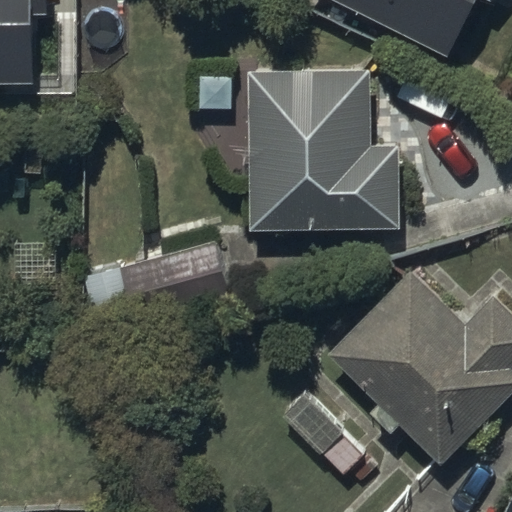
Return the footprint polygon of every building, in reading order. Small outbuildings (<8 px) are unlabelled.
[(0,0),(0,72),(37,72),(34,0),(0,0)] [(356,0),(449,45),(471,0),(356,0)] [(369,65),(247,66),(248,225),(399,224),(399,141),(370,141),(369,65)] [(231,296),(215,241),(82,279),(98,334),(231,296)] [(408,263),(326,350),(379,399),(370,408),(391,428),(399,419),(443,460),(511,386),(511,364),(509,361),(511,357),(511,306),(494,290),(467,318),(408,263)] [(307,387),(282,412),(359,491),(385,466),(307,387)]
